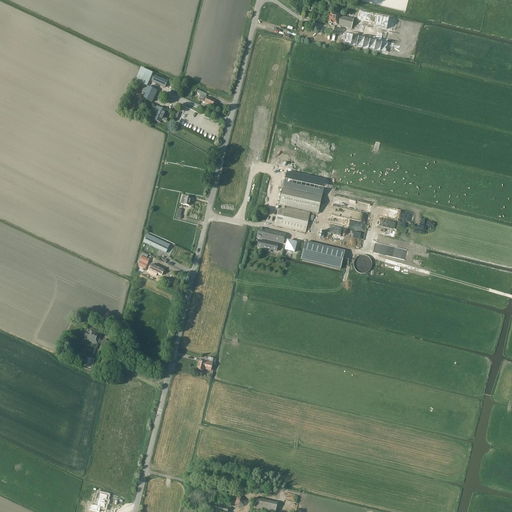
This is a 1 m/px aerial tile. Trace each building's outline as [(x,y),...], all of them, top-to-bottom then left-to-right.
[(361,12),(359,20),(369,22),(371,14),(361,12)] [(333,25),(336,26),(352,29),(354,19),(341,16),(338,16),(331,14),(330,19),(328,23),(329,25),(331,25),(333,25)] [(376,15),(374,27),(392,31),(395,19),(376,15)] [(347,34),(345,44),(387,54),(389,44),(347,34)] [(147,86),(153,72),(141,67),(135,81),(147,86)] [(154,76),(151,82),(165,88),(165,87),(167,82),(168,82),(154,76)] [(145,86),(142,93),(141,93),(144,94),(142,98),(152,102),(157,91),(145,86)] [(206,97),(207,94),(198,90),(197,93),(201,95),(199,98),(203,100),(202,102),(204,103),(212,107),(215,101),(206,97)] [(156,106),(155,107),(154,109),(155,109),(153,113),(156,114),(153,120),(160,123),(166,111),(156,106)] [(284,187),(279,208),(284,210),(285,208),(285,207),(318,214),(322,196),(284,187)] [(189,206),(191,199),(183,197),(181,204),(184,205),(189,206)] [(310,213),(285,208),(284,210),(279,208),(275,226),(306,233),(310,213)] [(340,209),(338,215),(352,219),(353,212),(340,209)] [(257,238),(259,238),(283,244),(285,234),(259,228),(257,238)] [(147,235),(143,243),(166,253),(170,245),(147,235)] [(266,251),(268,243),(259,241),(257,247),(263,248),(263,250),(266,251)] [(294,252),(296,244),(287,241),(285,250),(294,252)] [(278,245),(268,243),(266,251),(270,252),(270,250),(276,251),(278,245)] [(342,260),(344,252),(327,248),(317,246),(305,243),(301,260),(340,270),(342,260)] [(373,265),(373,263),(373,262),(372,260),(371,258),(370,257),(369,256),(367,255),(365,255),(363,254),(362,255),(360,255),(358,256),(357,257),(356,258),(355,260),(354,261),(354,263),(354,265),(354,267),(355,268),(356,270),(358,271),(359,272),(361,273),(362,273),(364,273),(366,273),(368,272),(369,271),(370,270),(371,269),(372,269),(372,267),(373,265)] [(142,257),(138,267),(145,270),(149,260),(142,257)] [(161,276),(164,271),(151,265),(148,273),(155,276),(157,273),(161,276)] [(87,331),(84,337),(87,338),(86,341),(90,342),(98,345),(98,344),(102,345),(102,346),(103,347),(107,348),(109,343),(104,341),(103,340),(101,341),(101,340),(99,340),(102,333),(90,330),(89,332),(87,331)] [(206,361),(206,362),(207,362),(206,364),(198,362),(197,370),(203,372),(204,369),(211,371),(213,363),(206,361)] [(236,482),(235,488),(239,488),(240,483),(240,481),(228,478),(227,480),(236,482)] [(250,486),(249,491),(262,494),(268,496),(270,489),(263,488),(250,484),(250,486)] [(234,496),(205,489),(203,499),(209,500),(208,503),(204,502),(202,508),(218,511),(227,511),(228,508),(210,504),(211,501),(231,506),(234,496)] [(91,505),(89,510),(97,511),(100,511),(101,507),(105,508),(106,504),(107,504),(108,501),(107,500),(108,496),(101,494),(98,507),(91,505)] [(234,505),(244,507),(247,498),(236,495),(234,505)] [(275,511),(277,504),(254,498),(251,510),(260,511),(275,511)]
